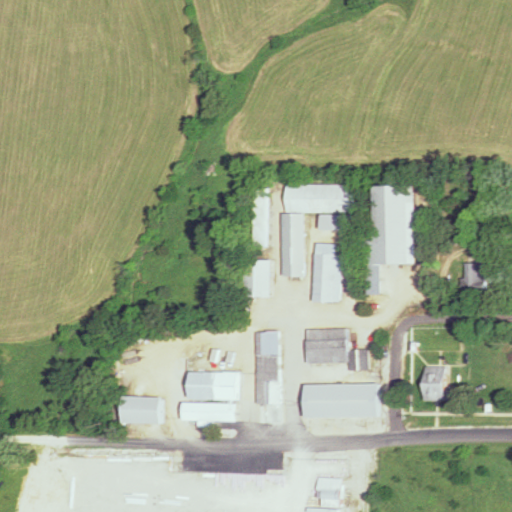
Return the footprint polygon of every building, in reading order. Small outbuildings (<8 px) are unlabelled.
[(284,277),(305,277),(306,212),(355,212),(356,185),(288,184),(288,212),(285,212),(284,277)] [(369,242),(370,296),(386,295),(385,265),(417,264),(415,186),(376,187),(377,241),(369,242)] [(354,215),(322,215),(322,231),(354,231),(354,215)] [(316,302),(341,303),(343,254),(338,254),(338,244),(317,244),(316,302)] [(273,298),(273,261),(246,261),(246,298),(273,298)] [(486,264),(466,264),(465,296),(485,296),(486,264)] [(309,330),(310,366),(351,365),(351,371),(370,371),(370,350),(350,350),(350,329),(309,330)] [(258,332),(258,405),(263,405),(264,423),(283,423),(283,332),(258,332)] [(446,401),(446,367),(426,367),(426,401),(446,401)] [(239,401),(239,373),(192,373),(192,401),(239,401)] [(380,418),(380,384),(308,384),(308,418),(380,418)] [(165,397),(126,397),(126,425),(165,425),(165,397)] [(239,403),(186,403),(186,421),(201,421),(201,423),(239,423),(239,403)] [(343,478),(320,478),(320,508),(343,508),(343,478)]
